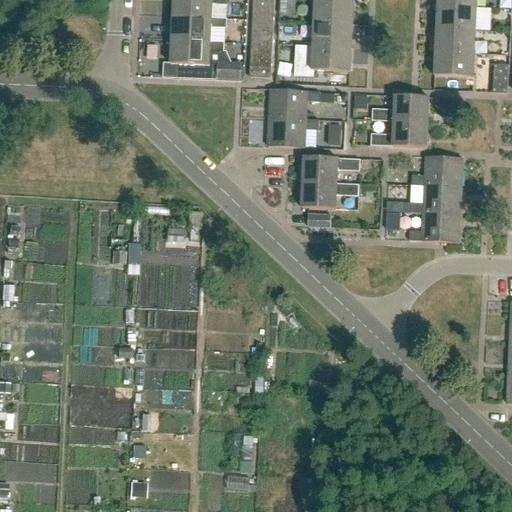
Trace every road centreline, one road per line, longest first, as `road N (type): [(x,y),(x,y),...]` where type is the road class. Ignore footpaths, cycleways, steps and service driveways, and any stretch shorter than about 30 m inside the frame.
road 1 (unclassified): [(367,328),(111,89)]
road 2 (unclassified): [(511,469),(367,328)]
road 3 (residential): [(367,328),(443,264),(511,268)]
